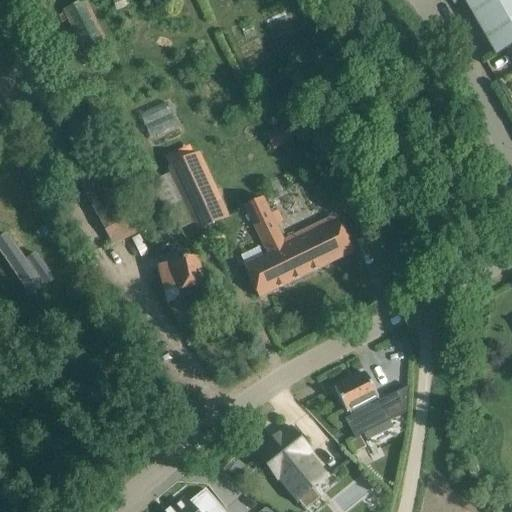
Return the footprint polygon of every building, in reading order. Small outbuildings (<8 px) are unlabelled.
[(511,0),(465,0),(464,1),(495,56),(506,50),(511,46),(511,0)] [(63,11),(85,54),(103,45),(81,2),(63,11)] [(294,137),(284,121),(264,133),(273,150),(294,137)] [(135,217),(127,201),(136,196),(121,167),(102,177),(87,149),(72,157),(79,171),(74,174),(112,245),(136,233),(129,220),(135,217)] [(197,155),(170,168),(172,173),(194,222),(198,231),(225,218),(197,155)] [(269,257),(264,259),(259,248),(241,257),(246,268),(244,269),(259,299),(353,253),(335,217),(283,242),(262,199),(245,208),(269,257)] [(159,268),(160,271),(164,291),(177,288),(178,292),(203,287),(199,267),(197,260),(159,268)] [(409,387),(408,388),(407,393),(398,393),(380,402),(365,374),(334,390),(347,414),(349,413),(351,417),(345,421),(355,440),(360,437),(387,423),(387,429),(406,430),(409,387)] [(298,439),(291,431),(261,456),(280,481),(280,480),(298,503),(328,479),(310,457),(311,456),(297,440),(298,439)] [(355,440),(349,443),(355,454),(366,449),(360,437),(355,440)] [(222,511),(206,491),(187,506),(185,503),(172,511),(171,511),(170,510),(167,511),(222,511)]
